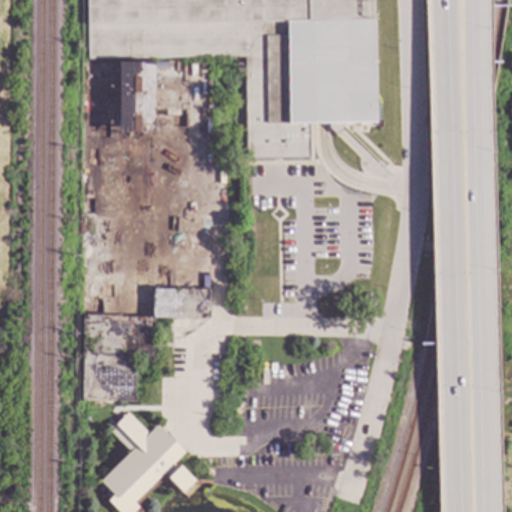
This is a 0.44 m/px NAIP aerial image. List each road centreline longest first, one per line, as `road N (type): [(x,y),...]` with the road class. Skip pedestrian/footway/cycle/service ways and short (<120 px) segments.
road 1 (primary): [(442,0),(456,511)]
road 2 (primary): [(486,511),(477,0)]
road 3 (residential): [(407,0),(405,238),(351,493)]
